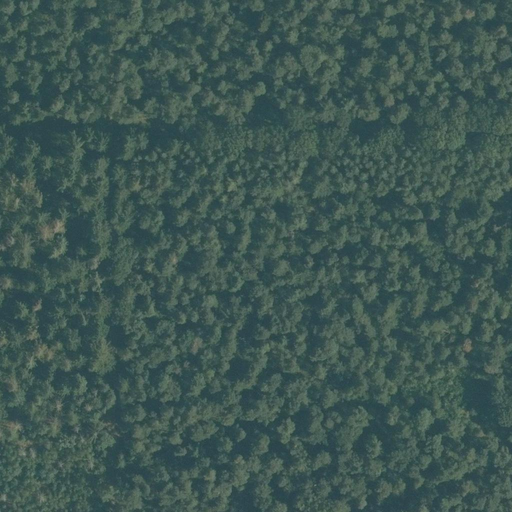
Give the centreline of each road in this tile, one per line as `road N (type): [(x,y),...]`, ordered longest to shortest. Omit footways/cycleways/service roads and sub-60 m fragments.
road 1 (track): [(110,418),(110,123)]
road 2 (track): [(306,121),(511,122)]
road 3 (track): [(110,123),(306,121)]
road 4 (track): [(110,123),(111,0)]
